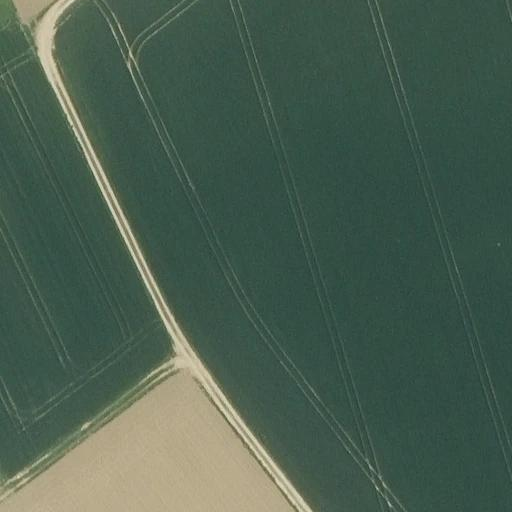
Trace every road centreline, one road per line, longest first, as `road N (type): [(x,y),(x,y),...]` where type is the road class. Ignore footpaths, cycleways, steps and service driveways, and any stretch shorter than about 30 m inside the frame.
road 1 (track): [(307,511),(163,320),(123,214),(38,38),(89,0)]
road 2 (track): [(0,502),(190,357)]
